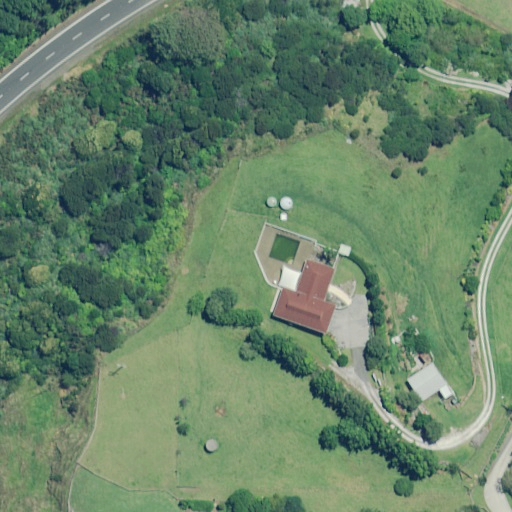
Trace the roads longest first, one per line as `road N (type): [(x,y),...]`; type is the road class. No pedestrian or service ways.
road 1 (unknown): [(511,178),(470,257),(478,397),(449,433)]
road 2 (unknown): [(358,0),(392,39),(511,92)]
road 3 (primary): [(135,0),(77,32),(0,97)]
